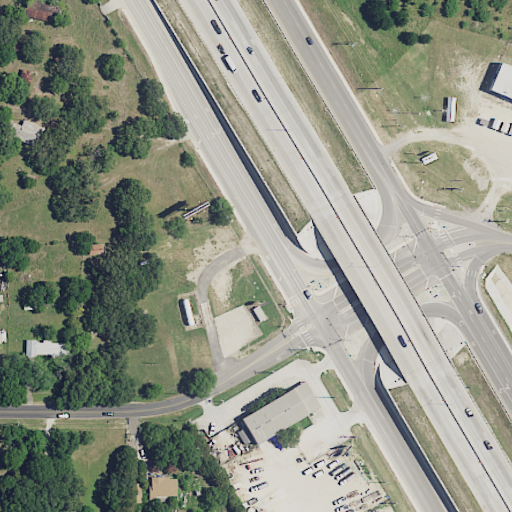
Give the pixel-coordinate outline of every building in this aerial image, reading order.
[(22,17),(52,22),(55,5),(24,0),(22,17)] [(19,49),(18,40),(3,43),(5,52),(19,49)] [(511,98),(484,87),(496,59),(511,65),(511,98)] [(17,80),(29,84),(32,72),(21,68),(17,80)] [(2,135),(33,145),(39,125),(22,119),(21,125),(7,120),(2,135)] [(67,356),(68,342),(25,340),(25,355),(67,356)] [(254,443),(239,417),(289,387),(305,413),(254,443)] [(176,477),(149,477),(149,496),(176,497),(176,477)] [(141,503),(141,483),(131,483),(132,503),(141,503)]
